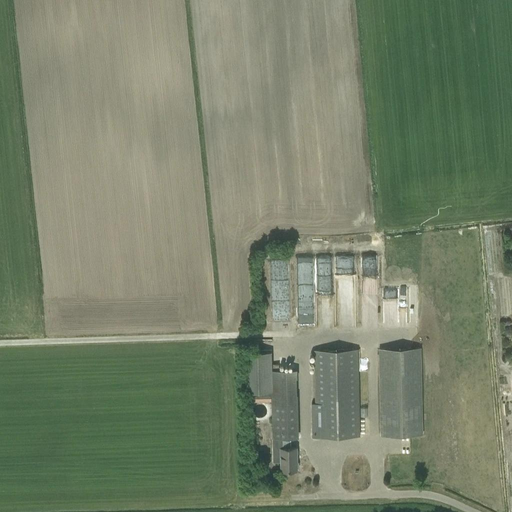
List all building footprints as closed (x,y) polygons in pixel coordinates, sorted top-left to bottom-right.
[(301,321),(299,263),(282,263),(284,322),(301,321)] [(350,304),(351,327),(366,327),(366,303),(350,304)] [(314,348),(316,427),(316,437),(359,436),(357,347),(314,348)] [(420,348),(379,349),(381,436),(422,435),(420,348)] [(271,352),(244,353),(245,392),(250,392),(258,392),(272,392),(272,438),(282,438),(282,448),(280,448),(280,461),(280,471),(297,470),(296,448),(290,448),(290,438),(296,438),(296,428),(296,403),(295,403),(295,370),(278,370),(272,370),(272,364),(271,352)] [(258,392),(250,392),(250,401),(258,401),(258,392)]
